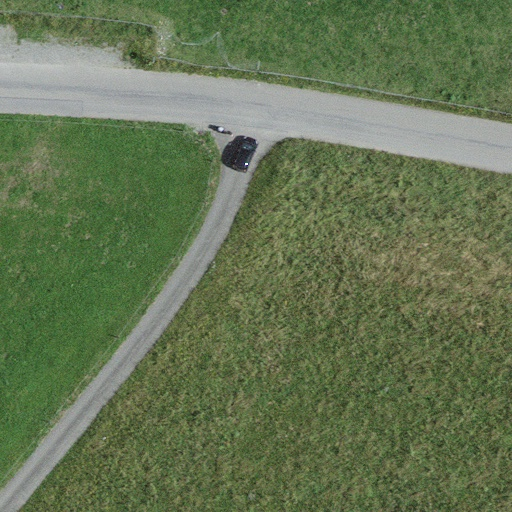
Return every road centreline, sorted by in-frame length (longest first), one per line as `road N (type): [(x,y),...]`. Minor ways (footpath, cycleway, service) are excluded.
road 1 (unclassified): [(254,111),(225,188),(139,327),(0,499)]
road 2 (unclassified): [(511,151),(254,111)]
road 3 (unclassified): [(254,111),(0,87)]
